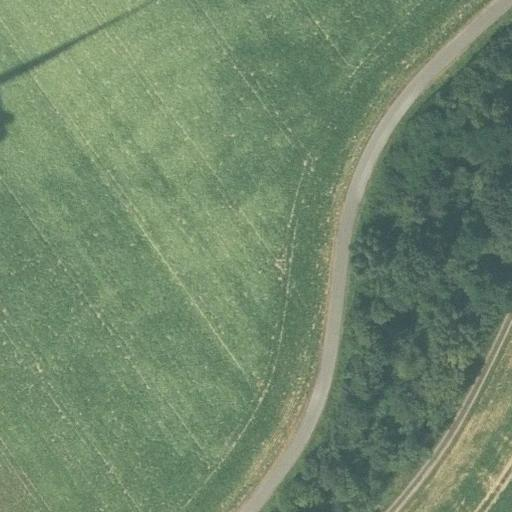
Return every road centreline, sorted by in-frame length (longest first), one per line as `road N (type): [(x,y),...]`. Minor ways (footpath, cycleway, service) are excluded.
road 1 (track): [(511,5),(425,78),(381,138),(311,426),(249,511)]
road 2 (track): [(511,314),(449,444),(397,511)]
